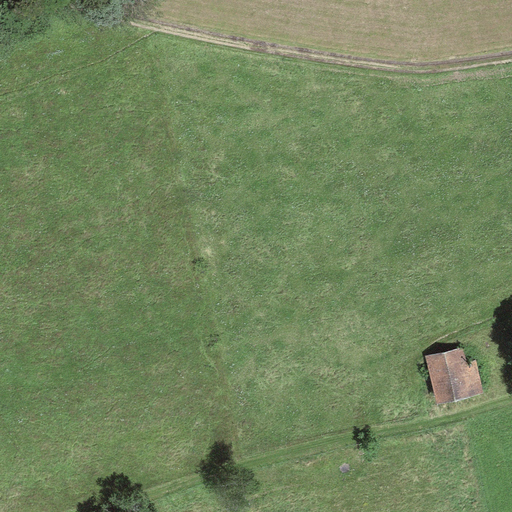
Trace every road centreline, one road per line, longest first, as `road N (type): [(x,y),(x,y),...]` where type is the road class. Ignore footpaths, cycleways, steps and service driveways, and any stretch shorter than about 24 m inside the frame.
road 1 (track): [(69,0),(187,31),(407,67),(511,55)]
road 2 (track): [(90,511),(266,457),(511,401)]
